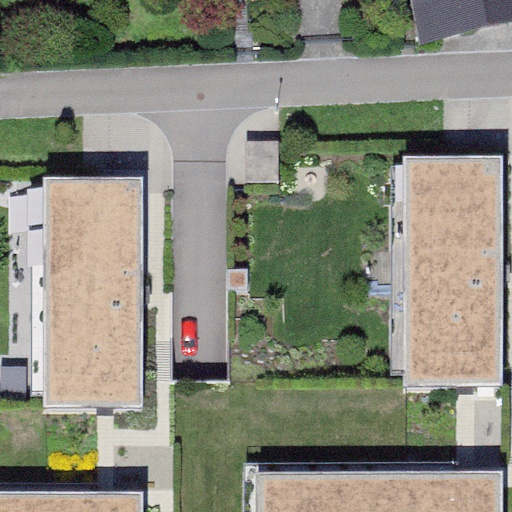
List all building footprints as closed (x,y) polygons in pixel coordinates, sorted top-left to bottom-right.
[(511,0),(415,0),(426,54),(511,37),(511,0)] [(504,183),(404,183),(402,400),(503,400),(504,183)] [(142,190),(42,190),(41,407),(141,407),(142,190)] [(511,511),(511,478),(277,480),(277,511),(511,511)] [(160,511),(160,502),(0,503),(0,511),(160,511)]
